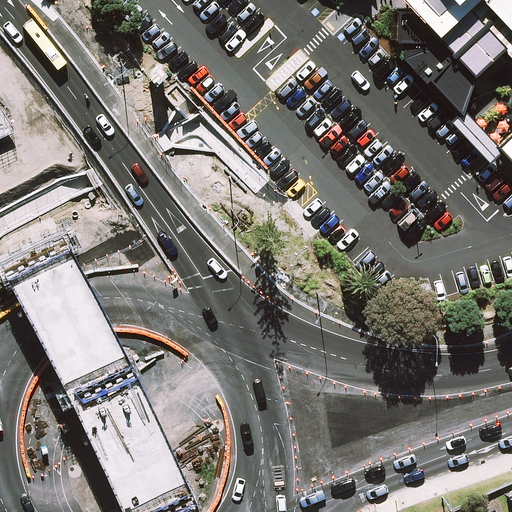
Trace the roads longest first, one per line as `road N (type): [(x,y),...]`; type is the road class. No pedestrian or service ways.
road 1 (motorway): [(0,151),(113,359),(182,511)]
road 2 (primary): [(0,6),(241,319)]
road 3 (motorway): [(151,511),(85,374),(0,230)]
road 4 (secondary): [(241,319),(275,337),(404,373),(511,365)]
road 5 (primary): [(22,341),(41,321),(118,287),(195,294),(241,319)]
road 6 (secondary): [(511,422),(374,468),(293,511)]
road 7 (primary): [(241,319),(289,392),(294,437),(285,511)]
